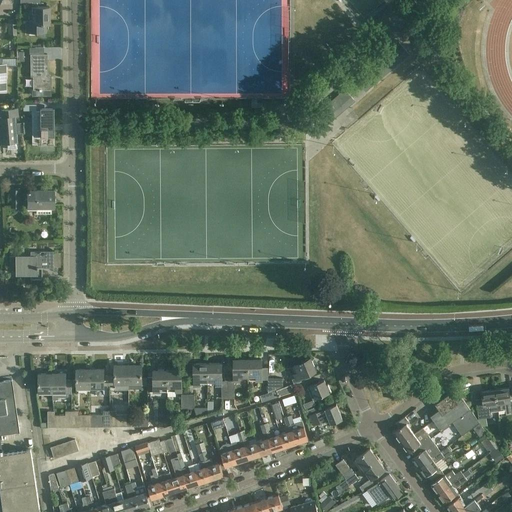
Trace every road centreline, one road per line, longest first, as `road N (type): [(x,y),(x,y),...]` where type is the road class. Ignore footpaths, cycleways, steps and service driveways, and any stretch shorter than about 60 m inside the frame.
road 1 (residential): [(375,425),(169,511)]
road 2 (secondary): [(343,323),(511,321)]
road 3 (residential): [(74,168),(72,0)]
road 4 (residential): [(47,511),(24,349)]
road 5 (secondary): [(187,317),(343,323)]
road 6 (residential): [(511,363),(462,369),(375,425)]
road 7 (residential): [(75,314),(74,168)]
